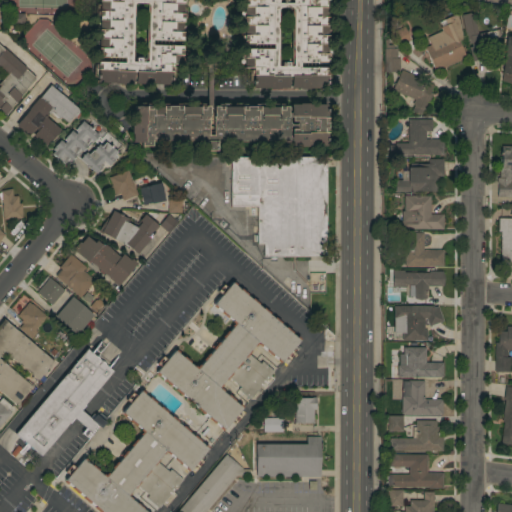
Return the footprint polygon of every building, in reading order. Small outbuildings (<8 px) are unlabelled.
[(182,0),(182,5),(181,5),(180,7),(184,7),(184,18),(181,18),(181,23),(180,23),(180,26),(184,26),(184,41),(150,40),(150,45),(180,46),(180,64),(170,64),(170,72),(175,72),(175,82),(168,81),(168,85),(133,84),(133,72),(132,71),(131,83),(123,83),(123,84),(113,84),(113,83),(95,83),(96,77),(92,77),(93,64),(94,64),(94,62),(122,62),(122,58),(95,57),(95,52),(99,53),(99,49),(97,49),(97,39),(95,39),(95,29),(97,29),(97,20),(96,20),(96,10),(98,10),(98,2),(95,2),(95,0),(182,0)] [(327,0),(327,7),(325,7),(325,16),(326,16),(326,26),(325,26),(325,35),(326,35),(326,45),(324,45),(324,53),(326,53),(326,64),(298,63),(298,67),(325,67),(325,69),(329,69),(329,81),(325,81),(325,88),(318,88),(318,90),(298,90),(298,89),(289,89),(289,88),(287,88),(278,88),(278,89),(268,89),(268,88),(250,88),(250,83),(247,83),(248,70),(250,70),(250,68),(242,67),(242,58),(239,58),(239,49),(271,49),(271,45),(241,45),(241,34),(243,35),(243,26),(241,26),(241,16),(243,16),(243,7),(241,7),(241,0),(277,0),(277,3),(281,3),(281,0),(287,0),(287,3),(291,3),(291,0),(327,0)] [(24,13),(24,25),(5,24),(5,13),(24,13)] [(469,48),(472,47),(471,44),(467,44),(463,25),(474,22),(477,34),(500,29),(499,37),(500,41),(499,41),(501,47),(500,50),(499,51),(501,57),(494,59),(489,42),(477,45),(481,58),(472,61),(469,48)] [(410,41),(399,46),(398,43),(396,44),(392,34),(394,33),(393,31),(404,27),(410,41)] [(506,36),(507,36),(507,33),(508,34),(508,31),(511,31),(511,84),(501,81),(502,73),(506,36)] [(466,58),(435,72),(430,60),(429,61),(424,49),(433,45),(435,50),(436,49),(437,50),(447,45),(445,41),(444,42),(442,41),(441,39),(441,38),(456,32),(460,42),(459,42),(466,58)] [(383,72),(385,40),(388,40),(387,45),(392,45),(392,47),(394,47),(394,49),(397,49),(396,58),(400,59),(399,72),(383,72)] [(0,46),(3,49),(4,48),(26,69),(25,69),(35,79),(25,89),(26,91),(10,108),(11,109),(5,115),(0,110),(0,81),(7,74),(0,68),(0,46)] [(496,68),(496,69),(488,71),(488,70),(485,71),(484,67),(483,67),(482,62),(497,59),(499,67),(496,68)] [(433,85),(429,93),(432,94),(424,111),(423,110),(420,115),(411,111),(414,105),(412,104),(414,100),(392,89),(401,70),(433,85)] [(80,111),(79,111),(81,113),(76,119),(73,116),(67,123),(59,117),(58,119),(51,112),(49,114),(48,114),(45,117),(60,130),(52,140),(50,139),(44,146),(40,142),(39,144),(33,139),(34,137),(32,136),(37,130),(34,128),(28,136),(15,125),(38,97),(39,98),(50,85),(80,111)] [(131,134),(130,134),(130,120),(131,120),(131,107),(135,107),(135,106),(139,106),(139,107),(143,107),(143,106),(173,106),(173,104),(179,103),(179,106),(207,106),(207,135),(212,135),(211,106),(216,106),(216,104),(221,104),(221,107),(240,107),(240,104),(245,104),(245,106),(253,106),(253,104),(257,104),(257,107),(286,106),(286,113),(289,113),(289,105),(298,105),(298,104),(310,104),(310,105),(325,104),(325,146),(318,146),(318,147),(298,147),(298,146),(289,146),(289,143),(215,143),(215,151),(204,151),(204,141),(150,142),(150,146),(140,147),(140,143),(131,143),(131,134)] [(389,155),(389,145),(394,145),(394,143),(408,143),(408,119),(432,119),(432,132),(425,132),(425,139),(443,139),(443,155),(389,155)] [(90,128),(91,127),(93,129),(92,130),(98,136),(96,138),(97,139),(96,141),(94,139),(91,142),(89,140),(86,144),(87,145),(85,148),(86,149),(84,151),(83,150),(81,152),(78,150),(75,154),(76,155),(73,157),(75,158),(73,160),(72,159),(70,161),(67,159),(63,164),(51,154),(53,151),(51,149),(59,140),(63,143),(64,141),(62,140),(70,130),(74,134),(76,132),(74,130),(82,121),(90,128)] [(79,159),(85,153),(87,155),(91,150),(92,151),(98,144),(101,146),(104,142),(109,146),(110,145),(112,147),(111,148),(116,152),(114,155),(116,157),(108,166),(103,161),(101,163),(103,165),(95,174),(79,159)] [(511,147),(511,145),(511,172),(510,172),(510,182),(511,182),(510,197),(497,197),(497,184),(496,184),(497,178),(499,178),(499,170),(500,170),(501,146),(511,147)] [(325,256),(263,257),(263,244),(256,244),(256,206),(230,207),(230,158),(325,157),(325,256)] [(443,159),(443,178),(437,178),(436,191),(416,191),(416,192),(395,192),(395,180),(401,180),(401,171),(407,171),(407,167),(409,167),(409,163),(417,163),(417,164),(428,164),(428,159),(443,159)] [(137,195),(122,201),(120,194),(114,196),(110,186),(111,186),(108,178),(127,170),(137,195)] [(162,193),(164,193),(164,196),(163,196),(164,201),(155,203),(156,204),(149,206),(149,203),(147,204),(147,205),(142,206),(140,195),(138,188),(146,187),(145,186),(160,183),(162,193)] [(12,196),(17,196),(18,204),(21,204),(22,218),(3,220),(2,209),(0,209),(0,207),(2,206),(1,201),(0,201),(0,192),(1,191),(12,189),(12,196)] [(401,230),(401,219),(406,219),(406,214),(403,214),(403,196),(430,196),(430,214),(443,214),(443,230),(401,230)] [(167,213),(168,200),(181,200),(181,202),(184,202),(184,211),(181,211),(181,213),(167,213)] [(98,231),(104,221),(106,222),(112,211),(124,217),(124,216),(130,219),(128,223),(136,228),(146,216),(148,218),(149,216),(158,223),(156,225),(158,226),(154,232),(152,231),(147,237),(150,239),(137,254),(128,247),(128,248),(98,231)] [(178,223),(168,233),(159,225),(168,214),(178,223)] [(497,218),(511,218),(511,235),(511,247),(511,266),(500,265),(500,232),(497,232),(497,218)] [(404,267),(404,266),(390,266),(390,258),(404,258),(404,233),(423,233),(423,250),(443,250),(443,267),(404,267)] [(79,242),(80,243),(86,236),(94,243),(96,241),(100,245),(101,244),(104,246),(104,245),(120,257),(122,254),(130,260),(131,259),(137,263),(133,267),(135,269),(132,273),(130,271),(118,286),(104,275),(103,276),(98,272),(99,270),(92,264),(91,266),(72,250),(79,242)] [(94,281),(86,291),(90,295),(84,302),(66,287),(66,286),(54,275),(60,269),(58,268),(70,254),(85,268),(83,271),(94,281)] [(427,286),(427,295),(426,295),(426,301),(414,301),(414,297),(410,297),(410,285),(406,285),(406,287),(392,287),(392,270),(404,270),(404,273),(428,273),(428,271),(443,271),(442,286),(427,286)] [(49,278),(64,291),(51,306),(36,293),(49,278)] [(231,283),(233,282),(236,284),(234,286),(239,290),(240,289),(247,294),(246,295),(251,299),(252,298),(258,304),(257,305),(262,309),(263,308),(269,313),(268,314),(273,319),(274,317),(281,323),(280,324),(284,328),(285,327),(292,332),(291,334),(296,338),(296,337),(300,339),(280,363),(276,360),(277,359),(273,355),(272,357),(265,351),(266,350),(261,346),(260,347),(257,344),(254,347),(253,346),(249,350),(251,351),(248,354),(259,363),(261,361),(274,371),(250,400),(238,390),(240,387),(229,378),(226,381),(225,379),(221,384),(222,385),(220,388),(223,391),(222,392),(227,396),(228,394),(235,400),(233,401),(238,405),(239,404),(243,407),(230,423),(234,426),(228,434),(223,430),(222,431),(218,428),(220,427),(215,423),(214,424),(207,419),(209,418),(204,413),(203,415),(196,409),(197,407),(193,404),(192,405),(185,399),(186,398),(182,394),(180,396),(174,390),(175,388),(171,385),(169,386),(163,381),(164,379),(159,375),(158,376),(154,373),(159,367),(155,364),(162,356),(166,360),(174,350),(174,351),(176,349),(179,352),(177,354),(182,358),(183,356),(190,362),(189,363),(193,367),(195,366),(196,367),(198,364),(200,365),(203,361),(202,360),(208,353),(209,354),(213,350),(212,349),(217,342),(218,343),(222,338),(221,337),(227,331),(228,332),(232,327),(230,326),(233,324),(231,322),(232,321),(228,317),(227,318),(220,313),(221,311),(217,308),(215,309),(212,306),(213,305),(213,304),(220,295),(217,292),(223,284),(227,288),(231,283)] [(71,297),(93,315),(87,323),(89,325),(83,332),(80,330),(76,335),(54,317),(71,297)] [(35,329),(38,331),(32,339),(19,328),(22,324),(20,322),(22,320),(17,316),(28,302),(46,317),(35,329)] [(424,330),(427,330),(427,341),(402,341),(402,333),(393,333),(393,306),(433,306),(433,308),(437,306),(443,321),(429,327),(426,319),(424,319),(424,330)] [(0,322),(3,319),(53,362),(42,375),(43,376),(40,380),(38,379),(38,380),(37,380),(35,381),(31,378),(32,376),(3,351),(0,355),(0,359),(26,382),(27,380),(33,385),(19,402),(23,405),(19,411),(14,406),(16,404),(0,390),(0,322)] [(511,372),(494,372),(494,342),(498,342),(498,331),(506,331),(506,326),(511,326),(511,351),(507,351),(506,357),(511,357),(511,372)] [(28,419),(24,416),(28,411),(32,414),(86,349),(95,357),(109,340),(122,352),(108,368),(112,371),(79,410),(87,417),(96,425),(90,432),(81,424),(72,417),(40,456),(15,434),(28,419)] [(397,377),(397,365),(399,365),(399,354),(402,354),(402,347),(425,347),(425,363),(443,363),(443,377),(397,377)] [(401,393),(395,393),(395,381),(407,381),(407,380),(424,381),(423,399),(443,399),(442,415),(401,414),(401,393)] [(511,445),(501,444),(503,422),(502,422),(504,400),(503,400),(504,387),(511,387),(511,445)] [(158,508),(146,498),(148,495),(137,485),(134,489),(133,488),(129,492),(131,493),(128,496),(132,499),(131,500),(136,504),(137,503),(143,508),(142,509),(145,511),(98,511),(94,508),(95,507),(90,502),(89,504),(82,498),(84,497),(79,493),(78,494),(71,489),(72,487),(68,483),(67,485),(64,482),(65,481),(64,481),(68,476),(64,472),(70,465),(74,468),(82,458),(83,459),(84,458),(87,461),(86,462),(91,466),(92,465),(98,470),(97,471),(102,475),(103,474),(105,476),(107,473),(108,474),(112,469),(110,468),(116,461),(117,462),(121,458),(120,457),(126,450),(127,451),(131,447),(129,446),(135,439),(136,440),(140,436),(139,435),(141,432),(140,431),(141,429),(136,425),(135,427),(129,421),(129,420),(125,416),(124,417),(121,414),(122,413),(121,413),(129,403),(125,400),(131,393),(135,396),(139,391),(140,391),(141,390),(144,393),(143,394),(148,398),(149,397),(155,402),(154,404),(159,408),(160,406),(167,412),(166,413),(170,417),(171,416),(178,422),(177,423),(181,427),(183,425),(189,431),(188,432),(192,436),(194,435),(200,441),(199,442),(204,446),(205,444),(209,447),(188,472),(185,469),(185,468),(181,464),(180,465),(177,462),(178,461),(177,461),(176,462),(174,459),(174,458),(169,454),(169,455),(166,452),(164,455),(162,454),(158,459),(159,459),(157,462),(168,471),(170,469),(182,480),(158,508)] [(313,423),(294,423),(294,398),(311,398),(311,397),(315,397),(315,410),(313,410),(313,423)] [(0,399),(1,398),(13,408),(10,412),(0,424),(0,399)] [(402,432),(387,431),(388,416),(402,416),(402,432)] [(281,418),(282,432),(263,432),(262,418),(281,418)] [(389,451),(389,438),(412,438),(412,427),(415,427),(415,420),(435,420),(435,426),(437,426),(437,437),(442,437),(442,451),(389,451)] [(306,444),(306,437),(320,437),(319,476),(255,476),(255,444),(306,444)] [(205,511),(175,511),(225,454),(242,469),(241,469),(248,469),(248,476),(235,476),(205,511)] [(426,473),(442,473),(442,489),(427,488),(428,488),(387,487),(387,474),(408,475),(408,472),(403,472),(403,467),(387,467),(387,454),(426,455),(426,473)] [(388,490),(401,490),(401,491),(403,491),(403,502),(402,502),(402,506),(388,506),(388,490)] [(404,511),(404,506),(409,506),(409,500),(422,500),(422,492),(433,492),(433,511),(404,511)] [(511,504),(511,511),(494,511),(496,503),(511,504)]
